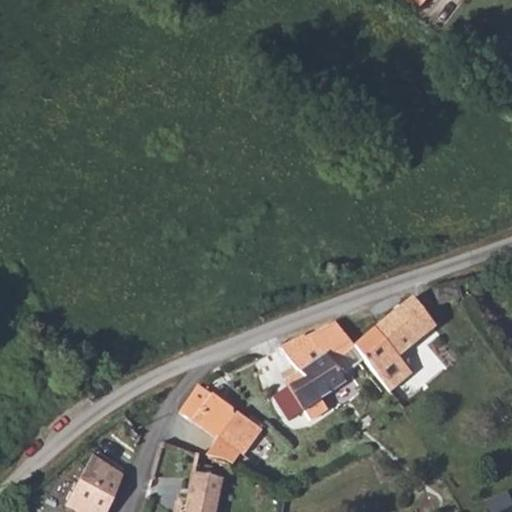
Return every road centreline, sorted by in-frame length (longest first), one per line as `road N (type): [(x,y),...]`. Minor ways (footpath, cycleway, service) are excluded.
road 1 (unclassified): [(511,244),(195,361)]
road 2 (unclassified): [(195,361),(107,421),(0,511)]
road 3 (residential): [(195,361),(133,511)]
